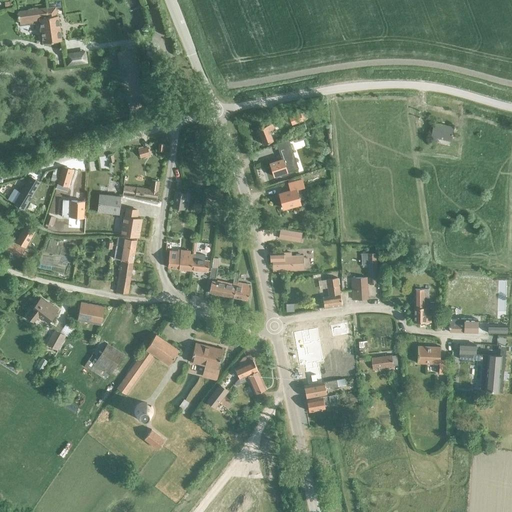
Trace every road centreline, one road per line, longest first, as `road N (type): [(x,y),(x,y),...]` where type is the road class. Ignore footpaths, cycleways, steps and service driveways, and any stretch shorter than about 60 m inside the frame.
road 1 (unclassified): [(214,110),(376,85),(436,88),(511,108)]
road 2 (tertiary): [(274,326),(246,197),(214,110)]
road 3 (residential): [(472,335),(411,329),(378,308),(274,326)]
road 4 (tertiary): [(315,511),(274,326)]
road 5 (residential): [(175,123),(0,174)]
road 6 (residential): [(172,296),(134,301),(0,266)]
road 7 (residential): [(172,296),(158,239),(175,123)]
road 8 (track): [(286,383),(189,511)]
